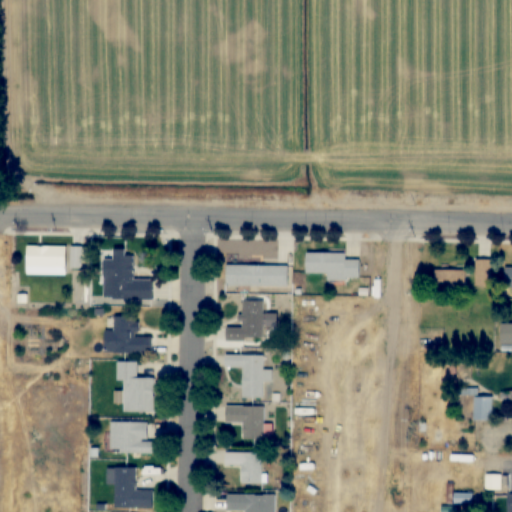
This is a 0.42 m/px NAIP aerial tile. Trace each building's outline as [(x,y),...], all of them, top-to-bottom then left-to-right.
[(67,245),(28,245),(28,267),(67,267),(67,245)] [(83,246),(70,246),(70,268),(83,268),(83,246)] [(154,300),(154,279),(135,279),(136,255),(128,255),(128,249),(114,249),(114,259),(105,259),(104,299),(154,300)] [(347,252),(306,252),(306,273),(328,273),(328,280),(360,280),(361,259),(347,259),(347,252)] [(476,286),(492,286),(492,259),(476,259),(476,286)] [(289,265),(226,265),(226,286),(289,286),(289,265)] [(435,270),(435,289),(467,289),(467,270),(435,270)] [(264,340),(264,301),(243,301),(243,328),(227,328),(227,340),(264,340)] [(153,353),(153,336),(139,336),(139,316),(114,316),(114,332),(107,332),(108,353),(153,353)] [(511,323),(501,323),(501,346),(511,346),(511,323)] [(226,368),(243,368),(243,398),(265,398),(265,355),(226,355),(226,368)] [(155,378),(138,378),(138,362),(119,362),(119,381),(125,381),(125,412),(155,412),(155,378)] [(493,420),(493,398),(475,398),(475,420),(493,420)] [(265,406),(226,406),(226,424),(243,424),(243,439),(265,439),(265,406)] [(111,422),(111,453),(155,453),(155,440),(149,440),(149,422),(111,422)] [(263,483),(263,452),(225,452),(226,466),(240,465),(240,483),(263,483)] [(116,507),(153,507),(153,489),(138,489),(138,467),(107,467),(107,485),(116,485),(116,507)] [(275,511),(276,494),(229,493),(229,510),(246,510),(245,511),(275,511)]
